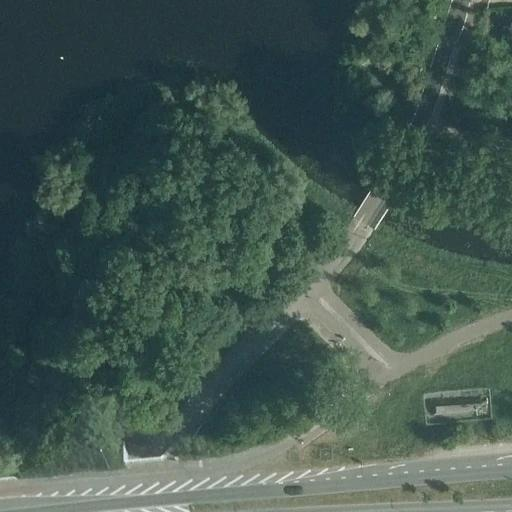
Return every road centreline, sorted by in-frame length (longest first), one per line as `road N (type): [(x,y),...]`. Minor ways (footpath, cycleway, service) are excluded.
road 1 (secondary): [(511,466),(334,481),(173,509)]
road 2 (secondary): [(173,509),(373,511)]
